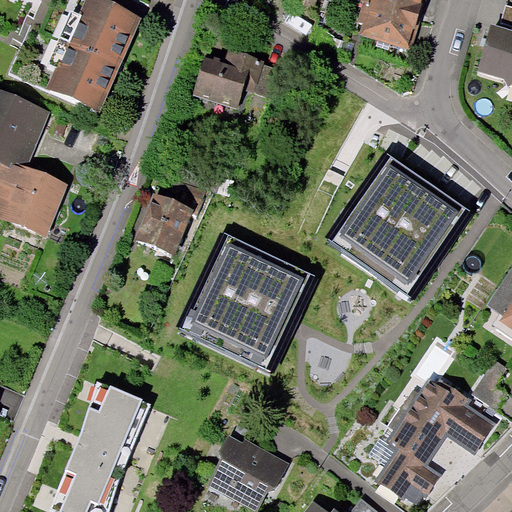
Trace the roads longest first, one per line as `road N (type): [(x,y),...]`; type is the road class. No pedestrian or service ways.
road 1 (residential): [(195,0),(128,191),(0,502)]
road 2 (residential): [(232,0),(430,121)]
road 3 (residential): [(430,121),(464,0)]
